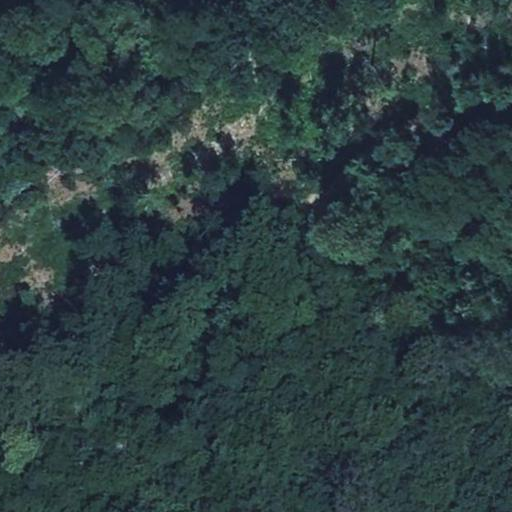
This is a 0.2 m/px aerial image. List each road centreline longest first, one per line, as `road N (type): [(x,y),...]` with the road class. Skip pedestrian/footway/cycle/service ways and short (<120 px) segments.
road 1 (track): [(0,387),(333,201),(382,159),(511,76)]
road 2 (track): [(336,511),(511,306)]
